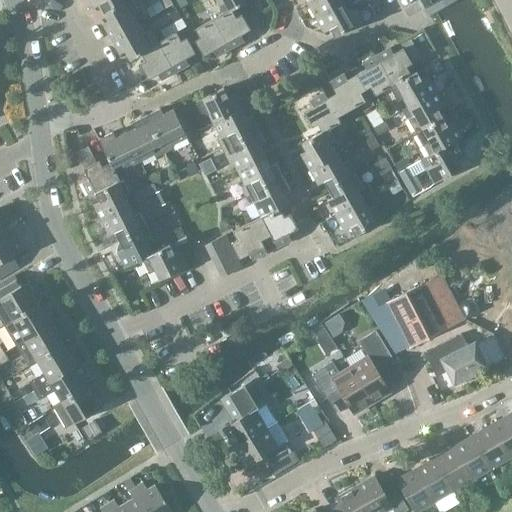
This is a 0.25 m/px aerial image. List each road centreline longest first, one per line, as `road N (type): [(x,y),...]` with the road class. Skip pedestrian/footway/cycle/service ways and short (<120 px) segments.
road 1 (residential): [(113,345),(311,242),(306,197),(239,57)]
road 2 (residential): [(274,511),(331,474),(511,393)]
road 3 (residential): [(113,345),(59,238),(37,124)]
road 4 (residential): [(239,57),(292,30),(339,50),(395,21)]
road 5 (residential): [(119,108),(239,57)]
road 6 (residential): [(37,124),(18,0)]
